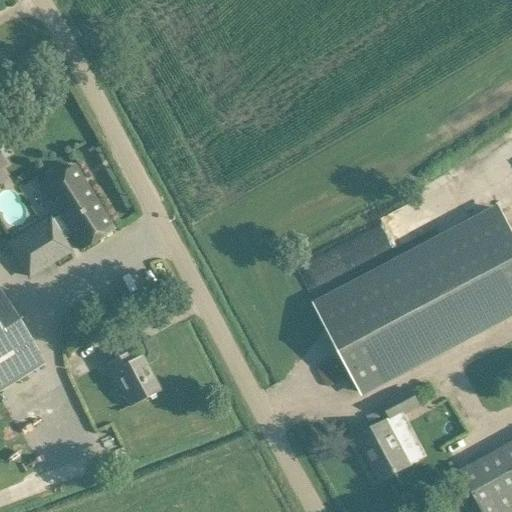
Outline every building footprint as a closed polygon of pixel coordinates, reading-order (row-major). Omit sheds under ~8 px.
[(505,179),(511,174),(511,135),(505,139),(511,152),(495,162),(505,179)] [(40,187),(58,216),(69,237),(79,253),(115,230),(75,165),(40,187)] [(360,393),(511,312),(511,232),(500,210),(315,307),(360,393)] [(64,240),(69,237),(58,216),(52,220),(50,217),(6,245),(28,280),(72,252),(64,240)] [(297,265),(312,291),(322,285),(308,259),(297,265)] [(0,297),(0,391),(42,365),(0,297)] [(106,363),(130,407),(159,392),(140,356),(132,360),(127,352),(113,360),(106,363)] [(391,422),(421,406),(411,386),(380,402),(391,422)] [(380,482),(398,472),(413,464),(389,420),(357,438),(380,482)] [(511,511),(511,443),(477,463),(460,472),(470,490),(481,511),(511,511)]
